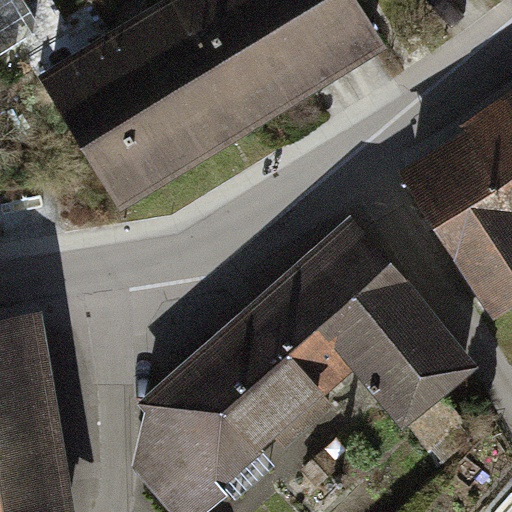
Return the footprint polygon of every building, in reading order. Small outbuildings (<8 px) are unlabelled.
[(379,0),(172,0),(49,75),(127,202),(401,35),(379,0)] [(511,108),(473,134),(511,197),(511,108)] [(497,303),(511,293),(511,197),(473,134),(412,172),(469,261),(457,268),(474,295),(487,287),(497,303)] [(369,211),(273,293),(358,392),(381,372),(441,442),(475,413),(459,393),(497,361),(369,211)] [(185,511),(219,511),(358,392),(273,293),(157,394),(144,465),(185,511)] [(0,511),(59,511),(29,322),(0,326),(0,511)]
